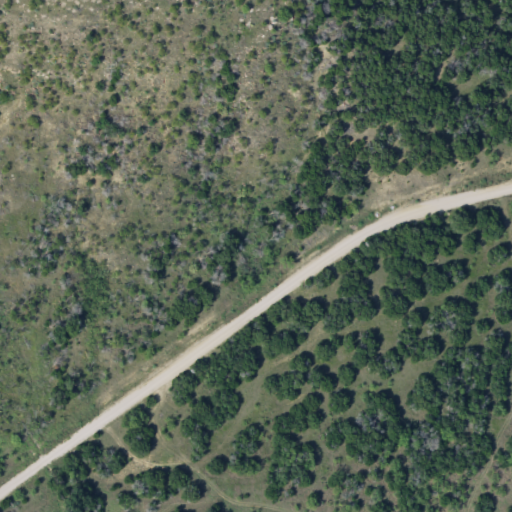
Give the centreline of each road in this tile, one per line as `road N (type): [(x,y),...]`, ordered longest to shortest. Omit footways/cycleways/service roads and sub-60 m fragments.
road 1 (residential): [(146,387),(340,244),(397,214),(511,182)]
road 2 (residential): [(146,387),(213,469),(256,498),(309,511),(481,508)]
road 3 (residential): [(0,494),(146,387)]
